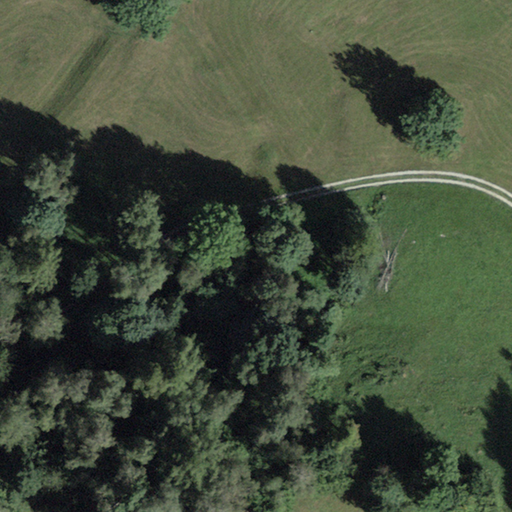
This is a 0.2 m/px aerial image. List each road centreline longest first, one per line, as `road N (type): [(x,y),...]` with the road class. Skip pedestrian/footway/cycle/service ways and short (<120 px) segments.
road 1 (track): [(0,155),(11,147),(274,130),(367,181),(467,82),(488,0)]
road 2 (unclassified): [(367,181),(482,171),(511,195)]
